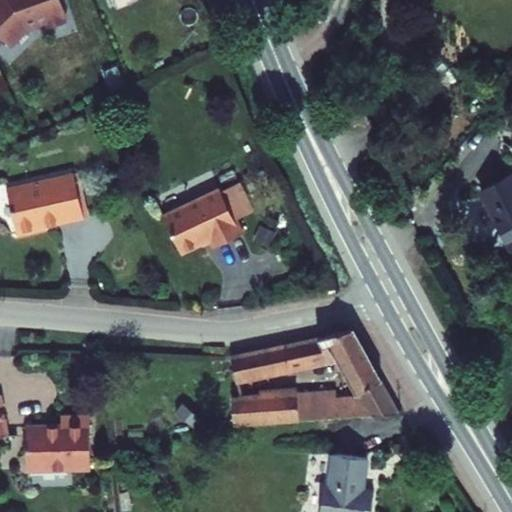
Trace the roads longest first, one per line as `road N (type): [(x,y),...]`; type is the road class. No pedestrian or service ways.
road 1 (residential): [(0,313),(231,333),(392,292)]
road 2 (secondary): [(392,292),(318,152),(253,0)]
road 3 (secondary): [(511,498),(392,292)]
